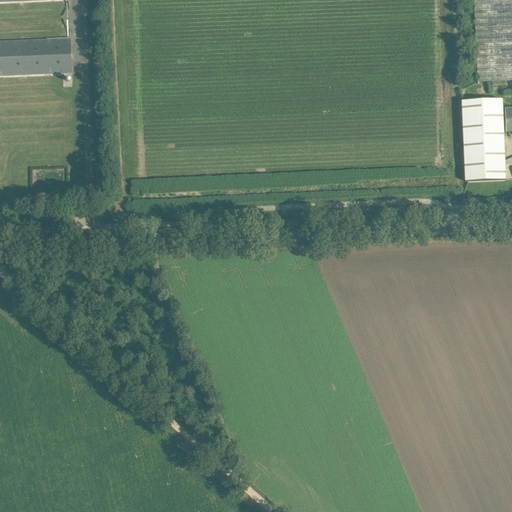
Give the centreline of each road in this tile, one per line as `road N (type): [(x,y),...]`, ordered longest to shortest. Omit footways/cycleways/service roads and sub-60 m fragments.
road 1 (tertiary): [(0,246),(511,222)]
road 2 (track): [(274,511),(0,264)]
